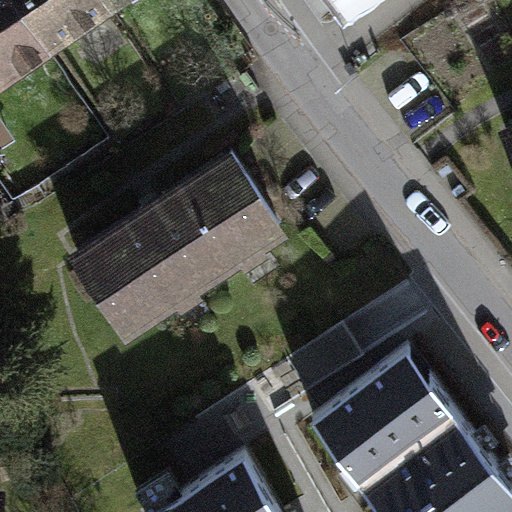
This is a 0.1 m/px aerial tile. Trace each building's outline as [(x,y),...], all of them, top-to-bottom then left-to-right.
[(0,0),(0,85),(53,48),(19,0),(0,0)] [(19,0),(53,48),(120,0),(19,0)] [(511,118),(498,125),(511,155),(511,118)] [(221,137),(56,243),(124,348),(288,242),(221,137)] [(509,511),(511,510),(511,491),(405,347),(312,416),(382,511),(509,511)] [(142,508),(144,511),(278,511),(243,450),(142,508)]
